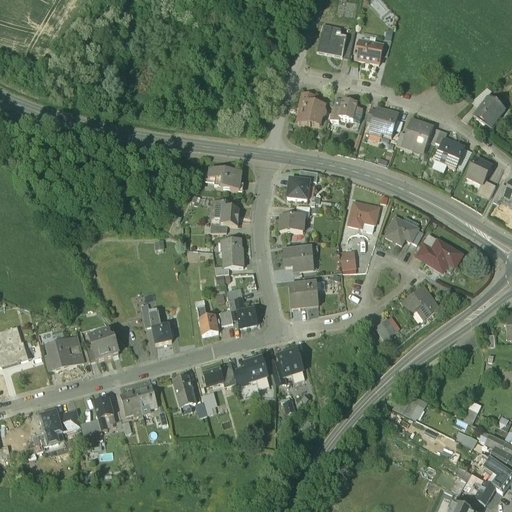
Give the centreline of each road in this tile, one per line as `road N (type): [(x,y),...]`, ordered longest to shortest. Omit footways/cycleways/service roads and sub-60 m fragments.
road 1 (tertiary): [(286,511),(352,413),(409,358),(511,281)]
road 2 (residential): [(277,331),(0,407)]
road 3 (tertiary): [(0,93),(130,133),(268,153)]
road 4 (tertiary): [(268,153),(391,182),(511,254)]
road 5 (residential): [(277,331),(258,246),(268,153)]
road 6 (residential): [(291,75),(451,121)]
road 7 (residential): [(366,309),(408,278),(381,262),(367,290)]
